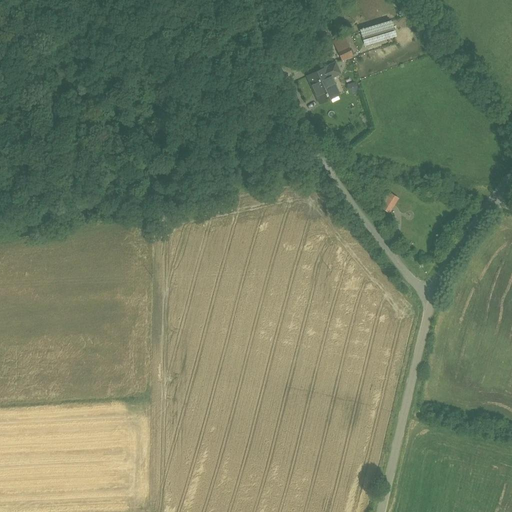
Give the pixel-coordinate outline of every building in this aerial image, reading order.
[(363,30),(368,46),(401,36),(396,20),(363,30)] [(343,36),(333,41),(342,60),(353,55),(343,36)] [(328,50),(317,55),(320,62),(332,56),(328,50)] [(315,61),(306,65),(308,69),(317,65),(315,61)] [(335,63),(326,67),(307,76),(320,104),(339,95),(331,77),(339,73),(335,63)] [(398,198),(388,192),(379,207),(389,213),(398,198)]
